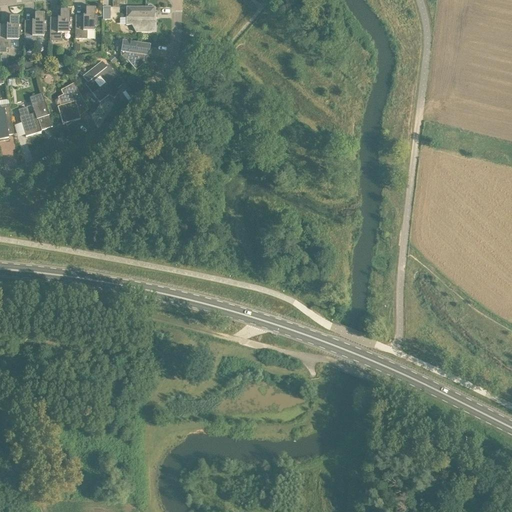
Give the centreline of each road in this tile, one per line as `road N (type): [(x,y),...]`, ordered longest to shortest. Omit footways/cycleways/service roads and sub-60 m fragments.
road 1 (primary): [(0,268),(155,292),(270,323),(511,428)]
road 2 (residential): [(175,0),(178,22),(166,60),(112,125),(71,152),(0,174)]
road 3 (track): [(263,344),(50,301)]
road 4 (track): [(511,332),(404,247)]
